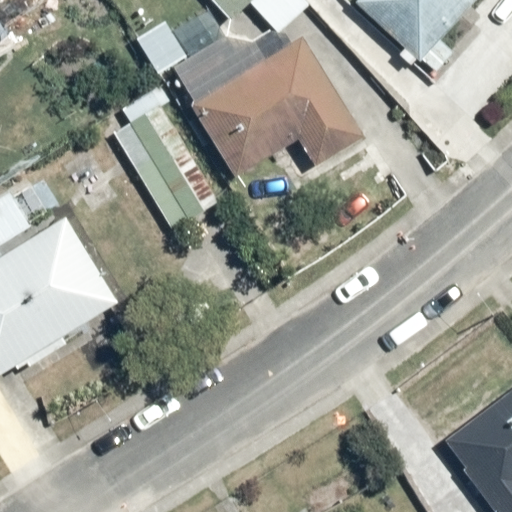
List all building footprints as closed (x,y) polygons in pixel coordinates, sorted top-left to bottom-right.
[(248,0),(210,0),(227,19),(248,0)] [(358,0),(420,64),(478,0),(358,0)] [(301,39),(194,104),(232,180),(298,141),(315,167),(364,137),(301,39)] [(164,99),(112,129),(169,228),(221,197),(164,99)] [(30,183),(0,200),(0,374),(120,304),(67,219),(57,225),(30,183)] [(511,511),(511,396),(449,441),(501,511),(511,511)]
